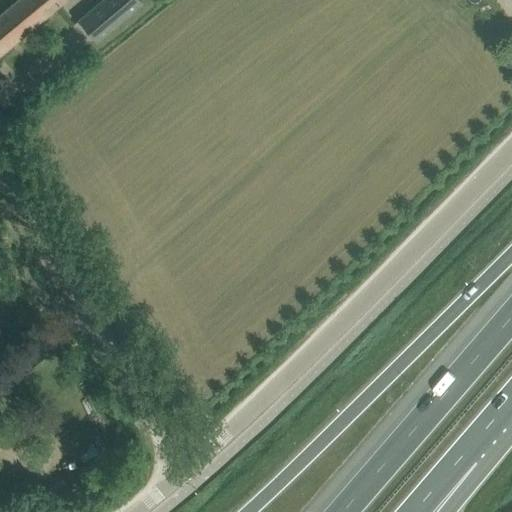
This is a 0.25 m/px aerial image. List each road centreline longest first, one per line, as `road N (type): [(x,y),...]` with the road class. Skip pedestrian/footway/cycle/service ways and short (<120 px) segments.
road 1 (unclassified): [(181,473),(253,414),(511,147)]
road 2 (motorway): [(511,254),(254,511)]
road 3 (unclassified): [(181,473),(0,189)]
road 4 (motorway): [(511,316),(342,511)]
